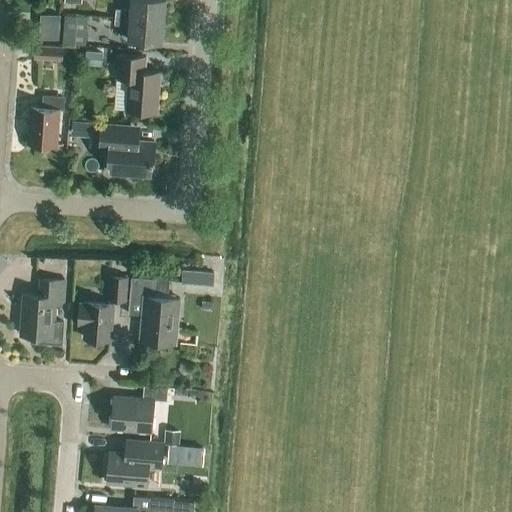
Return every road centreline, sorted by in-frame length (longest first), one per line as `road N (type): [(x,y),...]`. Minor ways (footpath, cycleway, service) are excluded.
road 1 (residential): [(0,200),(168,211),(195,184),(208,0)]
road 2 (residential): [(72,383),(63,511)]
